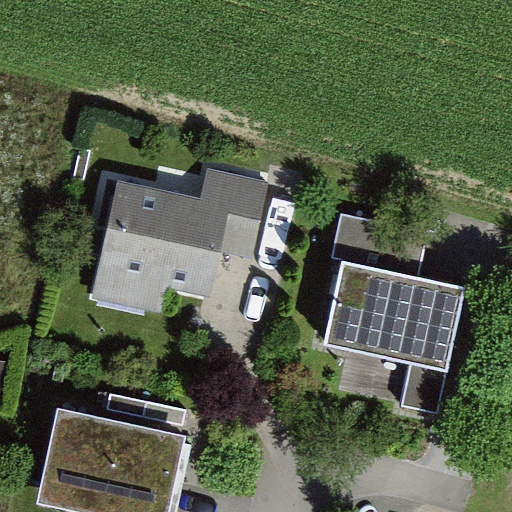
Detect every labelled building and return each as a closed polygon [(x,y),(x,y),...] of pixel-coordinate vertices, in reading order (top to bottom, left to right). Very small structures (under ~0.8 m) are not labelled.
[(202,200),(119,182),(95,299),(163,313),(168,289),(213,299),(223,254),(255,261),(272,183),(209,170),(202,200)] [(344,264),(326,348),(411,366),(448,374),(450,375),(468,291),(420,281),(430,234),(342,215),(332,261),(344,264)] [(440,416),(448,374),(411,366),(403,409),(440,416)] [(187,412),(112,395),(108,411),(184,428),(187,412)] [(60,411),(39,506),(65,511),(171,511),(186,446),(188,438),(60,411)] [(171,511),(179,511),(193,447),(186,446),(171,511)]
